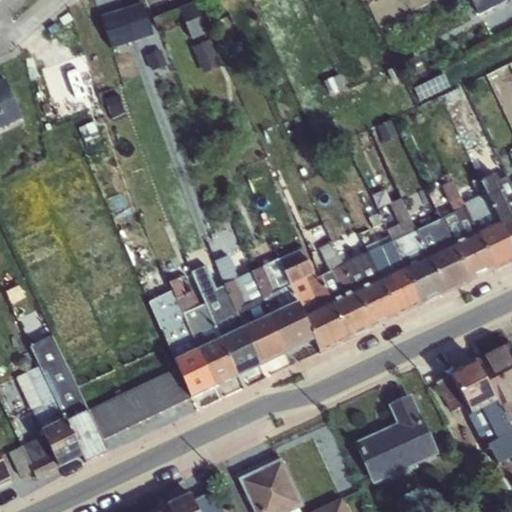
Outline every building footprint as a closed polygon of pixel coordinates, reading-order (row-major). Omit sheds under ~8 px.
[(471,0),(479,17),(508,0),(471,0)] [(199,1),(178,10),(192,41),(213,32),(199,1)] [(144,5),(101,21),(112,52),(155,38),(144,5)] [(210,41),(192,48),(203,75),(221,68),(210,41)] [(160,53),(147,59),(151,68),(164,63),(160,53)] [(0,129),(23,119),(6,79),(0,81),(0,129)] [(477,178),(511,246),(511,189),(511,188),(506,178),(498,182),(486,162),(473,170),(477,178)] [(463,203),(496,271),(511,263),(511,246),(477,178),(471,183),(475,198),(463,203)] [(438,219),(470,283),(496,271),(463,203),(451,181),(442,185),(441,187),(451,213),(438,219)] [(386,235),(423,305),(444,295),(416,229),(400,198),(388,205),(396,223),(386,229),(386,235)] [(416,229),(444,295),(470,283),(438,219),(416,229)] [(367,252),(397,318),(423,305),(386,235),(364,247),(367,252)] [(332,242),(373,329),(397,318),(367,252),(354,259),(340,238),(332,242)] [(320,275),(347,341),(373,329),(332,242),(318,248),(326,271),(320,275)] [(347,341),(320,275),(317,277),(301,248),(279,259),(312,343),(319,354),(347,341)] [(184,321),(216,390),(238,380),(220,342),(186,254),(161,264),(184,321)] [(242,330),(261,368),(288,355),(251,272),(238,277),(227,255),(214,263),(242,330)] [(312,343),(279,259),(251,272),(288,355),(312,343)] [(216,390),(184,321),(180,322),(167,295),(148,304),(175,369),(190,402),(216,390)] [(220,342),(238,380),(261,368),(242,330),(220,342)] [(38,366),(82,459),(85,464),(107,453),(103,442),(88,409),(64,359),(60,363),(47,339),(29,348),(38,366)] [(511,345),(511,344),(476,362),(508,423),(511,420),(511,345)] [(511,429),(508,423),(476,362),(435,384),(451,413),(465,406),(497,466),(511,459),(511,429)] [(82,459),(38,366),(15,378),(58,469),(82,459)] [(88,409),(103,442),(190,402),(175,369),(88,409)] [(354,445),(374,486),(439,456),(411,396),(388,407),(395,424),(354,445)] [(0,488),(12,483),(0,458),(0,488)] [(282,460),(239,479),(238,480),(253,511),(348,511),(342,499),(314,511),(300,511),(299,511),(304,507),(282,460)] [(167,505),(170,511),(216,511),(209,494),(194,501),(190,494),(167,505)]
